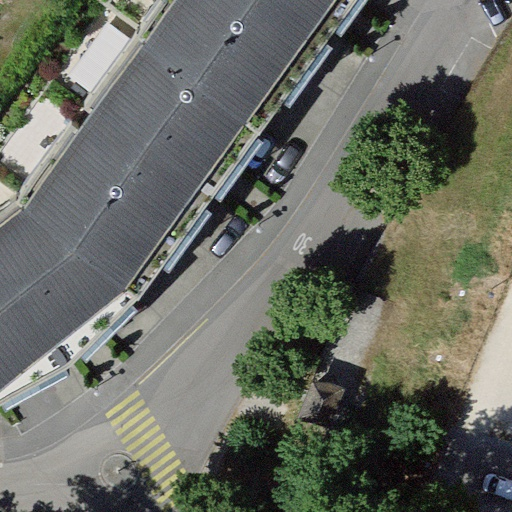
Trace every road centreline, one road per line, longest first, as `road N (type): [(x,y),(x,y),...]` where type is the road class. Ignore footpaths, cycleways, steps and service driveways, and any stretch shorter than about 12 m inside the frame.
road 1 (residential): [(467,0),(312,251),(194,415),(123,475)]
road 2 (residential): [(123,475),(0,489)]
